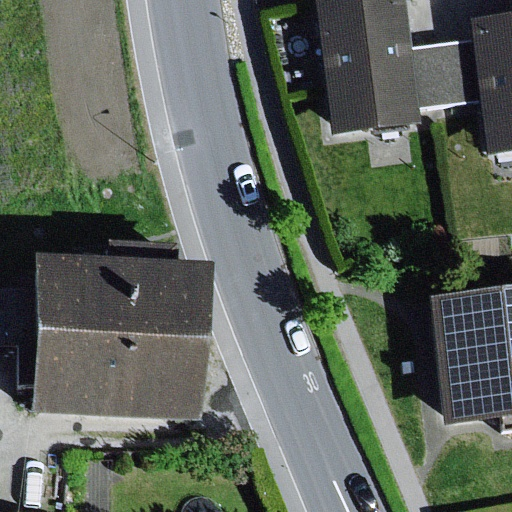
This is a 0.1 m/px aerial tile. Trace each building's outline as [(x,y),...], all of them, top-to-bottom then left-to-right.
[(388,0),(327,0),(301,3),(317,138),(403,128),(401,111),(394,50),(388,0)] [(511,13),(457,20),(459,43),(466,104),(473,156),(511,151),(511,13)] [(466,104),(459,43),(427,47),(434,108),(466,104)] [(434,108),(427,47),(394,50),(401,111),(434,108)] [(7,260),(5,291),(1,348),(0,366),(0,417),(171,428),(182,266),(158,265),(159,249),(87,244),(86,265),(7,260)] [(511,287),(413,298),(427,426),(511,416),(511,287)] [(406,364),(393,365),(394,378),(407,377),(406,364)]
